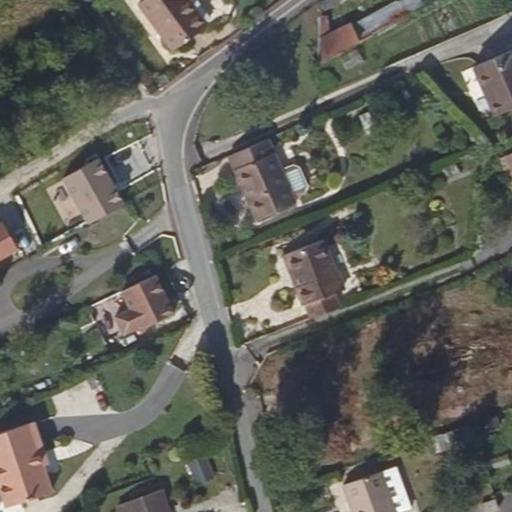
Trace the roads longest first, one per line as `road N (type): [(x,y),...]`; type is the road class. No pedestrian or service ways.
road 1 (residential): [(289,0),(204,61),(182,109),(172,161),(258,511)]
road 2 (track): [(172,161),(67,0)]
road 3 (track): [(142,108),(0,194)]
